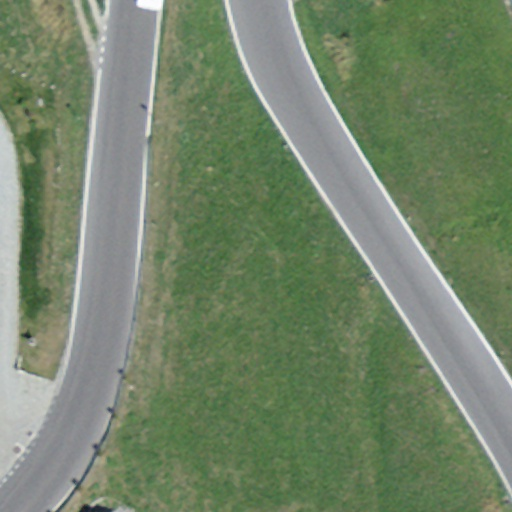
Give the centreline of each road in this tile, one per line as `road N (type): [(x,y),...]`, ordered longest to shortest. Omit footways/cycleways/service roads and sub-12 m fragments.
road 1 (tertiary): [(135,0),(94,373),(73,436),(10,511)]
road 2 (tertiary): [(511,435),(302,108),(258,0)]
